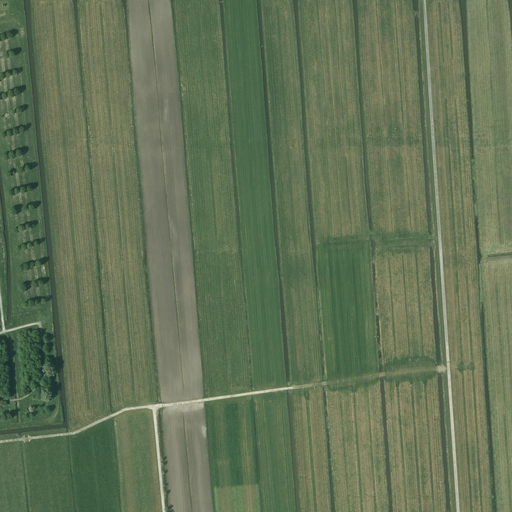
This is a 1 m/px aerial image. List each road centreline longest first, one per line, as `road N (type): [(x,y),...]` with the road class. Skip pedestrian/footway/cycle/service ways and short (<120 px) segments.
road 1 (track): [(421,0),(454,511)]
road 2 (track): [(296,385),(121,409),(75,432),(0,441)]
